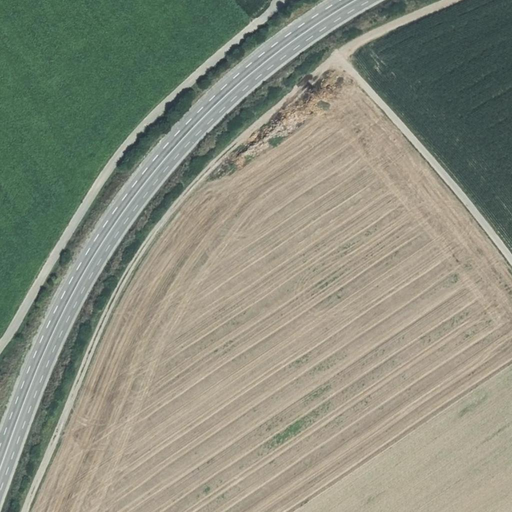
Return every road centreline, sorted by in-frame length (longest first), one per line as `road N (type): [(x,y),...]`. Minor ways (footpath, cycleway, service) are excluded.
road 1 (secondary): [(0,477),(91,259),(129,202),(244,77),(354,0)]
road 2 (track): [(27,511),(130,269),(208,170),(340,56)]
road 3 (track): [(283,0),(111,164),(0,346)]
road 4 (track): [(340,56),(511,260)]
road 5 (track): [(340,56),(451,0)]
